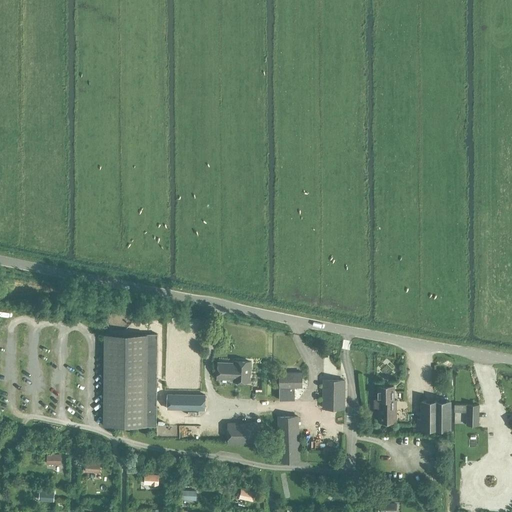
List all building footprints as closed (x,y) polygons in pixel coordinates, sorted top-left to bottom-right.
[(156,426),(157,334),(145,334),(105,334),(104,425),(144,425),(144,426),(156,426)] [(249,381),(250,361),(234,361),(234,363),(218,362),(218,378),(234,379),(234,381),(249,381)] [(295,387),(302,387),(302,372),(280,372),(280,386),(280,400),(295,400),(295,387)] [(345,380),(340,380),(324,380),(323,408),(344,408),(345,380)] [(374,399),(374,407),(377,407),(379,407),(379,421),(396,421),(396,420),(393,420),(393,399),(393,385),(378,385),(378,398),(379,398),(379,399),(378,399),(374,399)] [(205,409),(205,395),(168,394),(167,408),(205,409)] [(418,429),(450,429),(450,401),(422,401),(422,419),(418,419),(418,429)] [(455,412),(467,412),(467,424),(479,425),(479,405),(455,404),(455,412)] [(280,462),(289,461),(299,461),(298,416),(278,417),(280,462)] [(229,443),(259,442),(259,422),(228,423),(229,443)] [(61,461),(61,454),(48,454),(47,463),(55,463),(55,461),(61,461)] [(100,462),(86,461),(85,472),(99,473),(100,462)] [(144,484),(159,485),(159,474),(145,473),(144,484)] [(239,498),(252,501),(255,491),(242,488),(239,498)] [(182,499),(196,499),(196,490),(182,489),(182,499)] [(54,491),(40,490),(40,500),(54,500),(54,491)]
